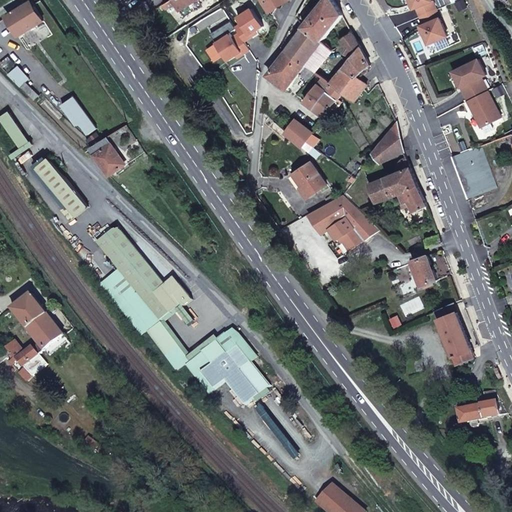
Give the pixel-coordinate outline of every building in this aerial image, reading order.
[(195,0),(172,0),(179,10),(195,0)] [(288,0),(263,0),(271,12),(288,0)] [(344,15),(334,0),(327,0),(305,27),(314,34),(323,41),(324,41),(325,40),(344,15)] [(432,0),(410,0),(414,9),(417,8),(420,16),(437,9),(432,0)] [(44,21),(32,1),(9,16),(21,35),(44,21)] [(236,27),(245,41),(252,37),(251,35),(257,30),(264,26),(253,8),(239,17),(243,23),(236,27)] [(429,44),(448,36),(437,9),(420,16),(424,25),(422,26),(429,44)] [(314,34),(305,27),(288,51),(293,55),(306,65),(323,41),(314,34)] [(354,32),(343,40),(350,47),(347,53),(353,57),(332,84),(333,86),(343,93),(356,101),(369,84),(358,76),(371,65),(362,46),(354,32)] [(231,34),(218,43),(229,61),(237,56),(242,52),(244,54),(251,50),(240,33),(233,37),(231,34)] [(325,40),(323,41),(306,65),(309,68),(316,72),(335,51),(325,40)] [(306,65),(293,55),(288,51),(270,75),(288,89),(300,73),(306,65)] [(454,71),(469,100),(489,91),(482,77),(487,75),(479,59),(454,71)] [(316,72),(309,68),(302,76),(308,81),(316,72)] [(332,84),(324,78),(319,84),(318,84),(305,102),(315,109),(333,86),(332,84)] [(27,83),(22,88),(35,102),(40,96),(27,83)] [(343,93),(333,86),(315,109),(325,117),(343,93)] [(469,100),(482,127),(502,117),(489,91),(469,100)] [(75,96),(62,105),(77,125),(80,123),(88,134),(97,127),(75,96)] [(31,142),(10,111),(0,117),(22,148),(31,142)] [(314,132),(298,119),(288,132),(304,146),(307,142),(314,132)] [(401,140),(399,122),(376,150),(373,153),(382,164),(406,153),(406,151),(401,140)] [(127,163),(109,136),(107,137),(126,164),(127,163)] [(126,164),(107,137),(90,148),(109,175),(126,164)] [(313,146),(307,142),(304,146),(310,151),(313,146)] [(498,187),(482,145),(453,156),(469,199),(498,187)] [(90,207),(50,157),(37,168),(78,217),(90,207)] [(419,187),(412,166),(408,158),(403,160),(399,164),(402,171),(370,184),(377,202),(400,192),(419,187)] [(328,184),(313,162),(295,174),(304,187),(302,188),(309,198),(328,184)] [(428,206),(419,187),(400,192),(401,192),(401,194),(405,203),(402,205),(403,208),(413,204),(417,211),(428,206)] [(323,234),(330,229),(329,228),(347,216),(355,228),(357,226),(366,240),(381,229),(360,209),(345,194),(309,214),(323,234)] [(355,228),(347,216),(329,228),(330,229),(337,240),(342,238),(351,250),(366,240),(357,226),(355,228)] [(166,284),(119,226),(99,243),(162,321),(183,305),(185,308),(194,300),(175,277),(166,284)] [(439,280),(429,255),(414,261),(424,286),(439,280)] [(424,286),(414,261),(410,262),(420,288),(424,286)] [(66,335),(34,294),(14,309),(46,351),(66,335)] [(477,357),(456,302),(437,311),(459,364),(477,357)] [(192,361),(163,322),(151,332),(179,371),(192,361)] [(70,340),(66,335),(46,351),(50,356),(70,340)] [(272,385),(239,345),(229,352),(220,340),(204,352),(214,364),(203,373),(216,388),(217,390),(228,381),(247,405),(272,385)] [(41,355),(35,347),(26,354),(16,342),(0,354),(0,363),(11,356),(11,357),(13,360),(16,357),(19,360),(34,376),(49,364),(45,360),(41,355)] [(50,356),(46,351),(41,355),(45,360),(50,356)] [(214,364),(204,352),(188,365),(198,377),(203,373),(214,364)] [(203,373),(198,377),(211,392),(216,388),(203,373)] [(483,393),(486,405),(483,405),(483,404),(470,406),(470,408),(460,410),(463,423),(471,421),(472,425),(474,427),(478,426),(479,424),(479,420),(487,418),(510,413),(495,390),(483,393)] [(363,511),(334,485),(318,504),(327,511),(363,511)]
